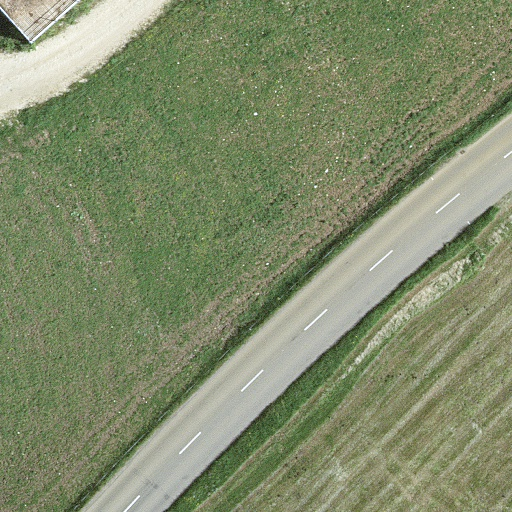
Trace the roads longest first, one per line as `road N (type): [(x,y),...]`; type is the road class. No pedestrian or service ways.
road 1 (secondary): [(511,139),(433,202),(123,511)]
road 2 (track): [(118,0),(0,73)]
